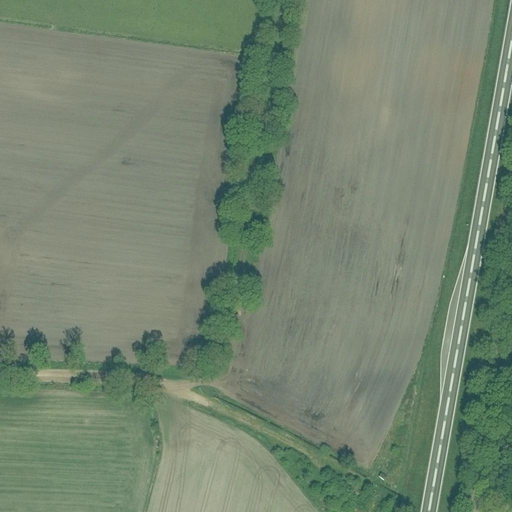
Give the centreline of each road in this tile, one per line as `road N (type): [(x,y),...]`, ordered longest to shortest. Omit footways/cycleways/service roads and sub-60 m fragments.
road 1 (trunk): [(429,511),(511,42)]
road 2 (unclassified): [(0,375),(141,382),(265,432)]
road 3 (unclassified): [(478,511),(511,240)]
road 4 (track): [(358,511),(313,460),(265,432)]
